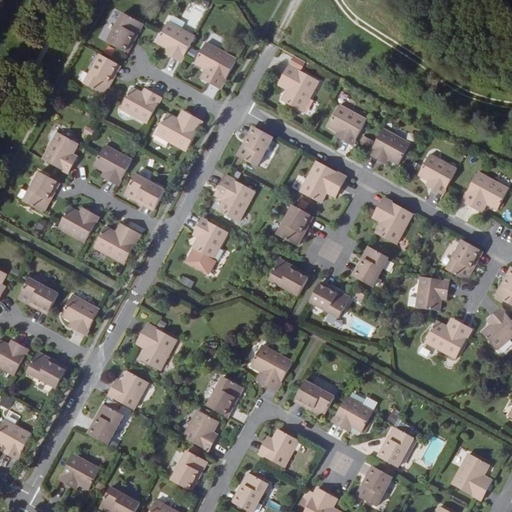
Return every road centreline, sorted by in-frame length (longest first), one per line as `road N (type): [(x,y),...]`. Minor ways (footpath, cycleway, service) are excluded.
road 1 (residential): [(205,511),(259,413),(332,445),(341,463)]
road 2 (residential): [(99,362),(20,503)]
road 3 (residential): [(240,106),(371,179)]
road 4 (residential): [(371,179),(501,251)]
road 5 (residential): [(169,235),(99,362)]
road 6 (residential): [(235,116),(169,235)]
